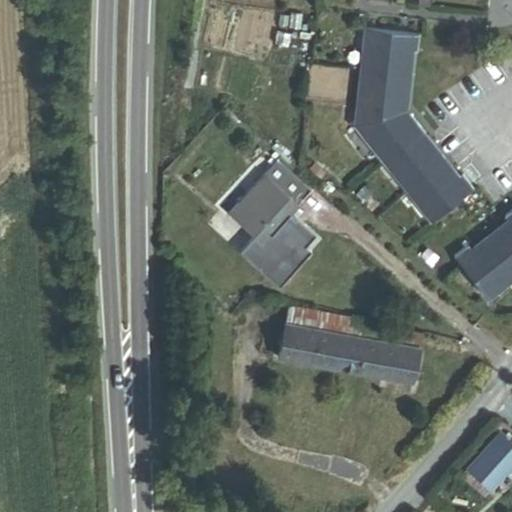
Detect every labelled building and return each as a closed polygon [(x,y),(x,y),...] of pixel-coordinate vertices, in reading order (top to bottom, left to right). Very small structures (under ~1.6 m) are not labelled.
[(362,74),(407,79),(409,53),(416,54),(418,37),(363,31),(361,55),(364,55),(362,74)] [(358,106),(403,110),(407,79),(362,74),(358,106)] [(410,117),(402,122),(403,110),(358,106),(356,126),(354,128),(375,154),(378,152),(386,162),(421,135),(423,133),(410,117)] [(408,190),(443,163),(421,135),(386,162),(408,190)] [(297,205),(309,192),(251,138),(238,151),(263,174),(228,213),(270,253),(278,245),(271,238),(276,233),(279,237),(292,223),(287,219),(299,207),(297,205)] [(416,206),(429,223),(472,189),(462,177),(457,181),(443,163),(408,190),(419,204),(416,206)] [(511,210),(504,217),(508,221),(489,236),(511,264),(511,210)] [(509,284),(506,281),(511,276),(511,264),(489,236),(471,250),(467,246),(455,255),(489,299),(509,284)] [(361,337),(363,322),(287,308),(278,357),(413,383),(420,348),(361,337)] [(361,337),(420,348),(422,333),(363,322),(361,337)] [(505,480),(510,486),(511,483),(511,444),(499,432),(466,468),(468,469),(491,491),(493,493),(505,480)] [(460,478),(483,500),(491,491),(468,469),(460,478)]
